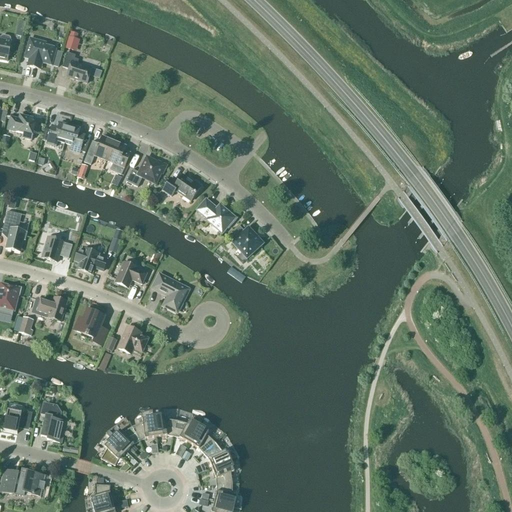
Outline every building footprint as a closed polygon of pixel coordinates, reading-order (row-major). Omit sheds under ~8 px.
[(76,53),(80,41),(69,38),(65,49),(76,53)] [(0,61),(7,62),(8,58),(10,56),(10,53),(9,51),(11,43),(0,40),(0,61)] [(51,67),(56,50),(45,47),(46,44),(30,40),(24,59),(29,60),(27,67),(40,71),(42,64),(51,67)] [(87,85),(92,70),(77,65),(78,61),(74,60),(75,57),(67,54),(62,69),(69,71),(66,78),(87,85)] [(32,124),(33,120),(20,116),(19,120),(10,118),(7,131),(23,135),(22,139),(31,141),(33,134),(37,135),(40,125),(32,124)] [(64,145),(70,127),(59,124),(58,129),(52,128),(50,132),(45,130),(42,141),(47,143),(46,145),(56,148),(58,143),(64,145)] [(70,127),(64,145),(71,147),(70,152),(79,155),(80,153),(85,154),(90,140),(84,138),(85,137),(78,136),(80,130),(70,127)] [(8,147),(10,138),(3,137),(1,145),(8,147)] [(106,162),(114,143),(102,138),(99,145),(92,143),(84,164),(90,166),(94,157),(106,162)] [(114,143),(106,162),(113,164),(110,172),(121,176),(128,160),(122,158),(126,148),(114,143)] [(158,164),(146,158),(139,174),(132,170),(126,183),(137,189),(142,179),(155,185),(161,174),(162,175),(166,167),(158,163),(158,164)] [(43,167),(45,160),(38,159),(37,165),(43,167)] [(193,184),(182,176),(177,184),(171,179),(162,192),(171,198),(175,192),(191,203),(200,189),(199,188),(199,186),(194,183),(193,184)] [(216,210),(206,201),(196,212),(207,221),(206,222),(222,235),(227,229),(228,229),(228,230),(228,231),(238,219),(228,212),(230,214),(229,215),(220,207),(216,210)] [(8,217),(10,211),(3,209),(1,216),(8,217)] [(23,251),(21,250),(25,233),(18,231),(20,222),(6,218),(2,234),(9,236),(5,250),(20,254),(21,251),(23,251)] [(247,260),(263,245),(248,229),(232,244),(247,260)] [(68,260),(72,246),(63,244),(63,243),(48,239),(42,259),(57,264),(59,257),(68,260)] [(117,255),(121,242),(112,239),(108,252),(117,255)] [(99,256),(85,250),(84,253),(78,251),(74,262),(80,264),(77,270),(91,275),(94,268),(97,269),(96,270),(103,273),(107,261),(98,258),(99,256)] [(158,262),(161,255),(156,252),(152,259),(158,262)] [(142,286),(147,275),(136,270),(136,269),(124,264),(116,283),(128,288),(132,280),(135,281),(134,283),(142,286)] [(177,314),(188,291),(159,276),(153,289),(168,298),(164,307),(177,314)] [(13,289),(1,286),(0,287),(0,308),(14,311),(17,296),(19,297),(21,289),(13,288),(13,289)] [(32,313),(48,317),(48,319),(61,323),(68,303),(54,300),(52,305),(36,300),(32,313)] [(99,329),(104,317),(87,311),(83,321),(79,319),(74,331),(94,339),(93,343),(101,347),(107,332),(99,329)] [(33,336),(35,330),(33,329),(36,320),(25,316),(21,332),(33,336)] [(142,354),(148,340),(140,336),(141,334),(127,328),(117,350),(131,356),(134,350),(142,354)] [(112,353),(117,342),(110,338),(105,350),(112,353)] [(58,422),(60,414),(56,408),(43,405),(41,415),(45,416),(40,438),(47,439),(47,441),(61,444),(65,423),(58,422)] [(25,416),(21,415),(21,414),(8,411),(6,418),(4,417),(2,424),(5,425),(3,432),(17,435),(19,427),(29,429),(32,414),(26,413),(25,416)] [(173,438),(176,422),(165,421),(164,417),(160,418),(153,419),(156,438),(167,437),(173,438)] [(145,440),(156,438),(153,419),(146,420),(142,420),(142,424),(132,428),(139,443),(145,440)] [(189,445),(199,427),(193,424),(192,424),(189,422),(187,425),(176,422),(173,438),(179,439),(189,445)] [(203,455),(215,444),(207,436),(208,433),(205,431),(199,427),(189,445),(199,450),(203,455)] [(134,445),(139,443),(132,428),(122,434),(120,432),(117,435),(116,435),(112,440),(126,454),(134,445)] [(118,462),(126,454),(112,440),(107,445),(104,448),(106,450),(100,461),(115,468),(118,462)] [(211,470),(230,462),(227,456),(225,452),(222,453),(215,444),(203,455),(207,459),(211,470)] [(180,460),(185,452),(179,449),(175,456),(180,460)] [(185,452),(180,460),(181,460),(181,459),(187,463),(191,456),(185,452)] [(216,486),(232,485),(231,474),(234,473),(232,469),(233,469),(230,462),(211,470),(216,480),(216,486)] [(198,476),(206,472),(203,465),(195,469),(198,476)] [(27,477),(5,472),(0,493),(23,498),(24,494),(43,498),(47,479),(30,475),(29,475),(28,475),(28,476),(27,476),(27,477)] [(214,503),(233,508),(235,502),(236,497),(232,496),(232,485),(216,486),(217,492),(214,503)] [(93,510),(113,504),(110,494),(110,487),(94,486),(94,498),(91,499),(92,503),(91,503),(93,510)] [(232,511),(233,508),(214,503),(211,511),(232,511)]
